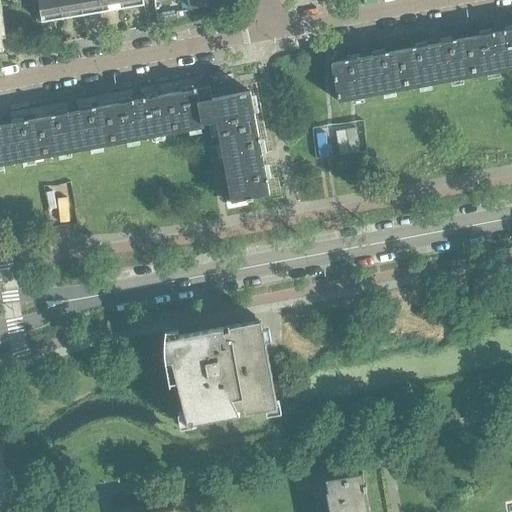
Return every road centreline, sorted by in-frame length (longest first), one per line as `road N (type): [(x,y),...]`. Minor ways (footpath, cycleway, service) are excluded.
road 1 (tertiary): [(0,314),(511,217)]
road 2 (residential): [(0,83),(270,28)]
road 3 (residential): [(270,28),(432,0)]
